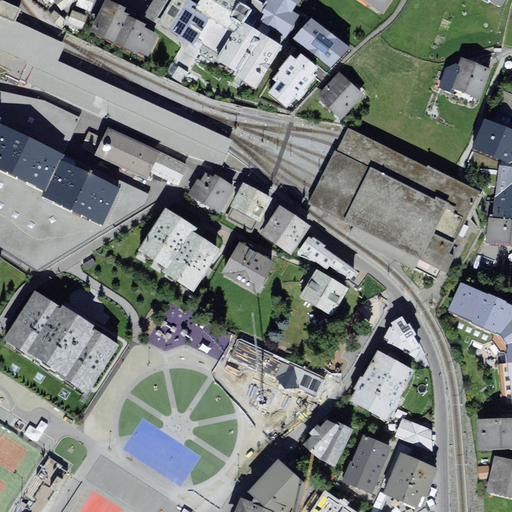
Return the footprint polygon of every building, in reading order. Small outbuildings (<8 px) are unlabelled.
[(40,0),(43,4),(49,0),(52,0),(60,9),(69,3),(89,11),(94,0),(40,0)] [(158,25),(171,4),(165,0),(154,0),(144,16),(158,25)] [(199,6),(187,0),(173,0),(171,4),(158,25),(194,46),(209,22),(195,13),(199,6)] [(202,0),(199,6),(195,13),(209,22),(232,34),(237,23),(250,0),(202,0)] [(309,0),(264,0),(252,21),(287,41),(309,0)] [(361,0),(381,14),(390,0),(361,0)] [(89,34),(145,60),(156,36),(145,31),(147,28),(123,17),(125,12),(104,2),(89,34)] [(54,10),(48,17),(61,29),(64,26),(62,24),(63,23),(62,22),(64,19),(54,10)] [(87,16),(72,10),(67,22),(83,28),(87,16)] [(40,31),(0,13),(0,73),(19,82),(20,79),(22,74),(40,31)] [(350,48),(311,20),(293,39),(329,68),(350,48)] [(278,47),(237,23),(232,34),(217,62),(234,72),(231,76),(252,90),(278,47)] [(22,74),(20,79),(221,164),(232,139),(58,59),(65,42),(40,31),(22,74)] [(488,58),(458,45),(445,76),(475,89),(488,58)] [(192,56),(181,49),(168,71),(183,80),(192,66),(187,63),(192,56)] [(291,59),(273,83),(276,85),(270,94),(286,108),(297,98),(300,100),(309,87),(307,86),(312,78),(315,69),(299,57),(295,62),(291,59)] [(339,70),(317,94),(342,120),(363,96),(339,70)] [(511,86),(500,81),(490,103),(511,112),(511,86)] [(34,99),(0,91),(0,237),(42,262),(142,194),(148,184),(90,159),(62,147),(76,118),(34,99)] [(499,153),(483,239),(511,242),(511,123),(487,115),(474,142),(499,153)] [(464,182),(348,126),(342,137),(338,146),(336,150),(334,149),(329,160),(325,168),(320,178),(315,188),(311,196),(308,201),(353,224),(350,230),(437,275),(470,208),(480,190),(464,182)] [(95,150),(93,154),(146,175),(149,169),(158,150),(105,127),(101,136),(95,150)] [(95,150),(101,136),(87,130),(81,144),(95,150)] [(158,150),(149,169),(171,179),(181,160),(158,150)] [(200,170),(188,192),(220,210),(234,185),(208,170),(206,173),(200,170)] [(240,186),(227,208),(256,226),(269,203),(240,186)] [(203,228),(167,204),(138,246),(174,271),(203,228)] [(278,204),(261,228),(296,253),(300,247),(309,233),(314,227),(278,204)] [(203,228),(174,271),(195,286),(223,241),(203,228)] [(309,233),(300,247),(347,275),(356,260),(309,233)] [(235,244),(221,269),(257,288),(270,263),(235,244)] [(349,280),(315,259),(300,283),(335,304),(349,280)] [(496,330),(502,393),(511,392),(511,297),(467,281),(452,310),(496,330)] [(111,340),(31,293),(2,343),(82,390),(111,340)] [(397,311),(384,333),(403,344),(412,326),(397,311)] [(321,377),(242,341),(233,360),(312,396),(321,377)] [(347,396),(385,417),(413,366),(375,345),(347,396)] [(511,414),(473,417),(475,448),(511,445),(511,414)] [(319,458),(333,465),(355,426),(329,415),(303,443),(319,458)] [(432,429),(403,417),(395,436),(432,450),(432,429)] [(369,487),(389,443),(362,430),(342,474),(369,487)] [(435,463),(397,447),(380,485),(419,502),(435,463)] [(248,489),(283,511),(294,511),(311,486),(278,456),(248,489)] [(511,480),(511,463),(488,457),(480,492),(507,499),(511,480)] [(327,490),(311,511),(357,511),(358,511),(327,490)] [(277,511),(245,499),(240,511),(277,511)]
